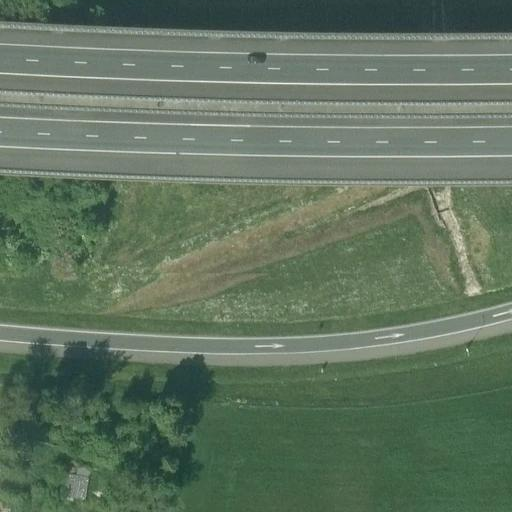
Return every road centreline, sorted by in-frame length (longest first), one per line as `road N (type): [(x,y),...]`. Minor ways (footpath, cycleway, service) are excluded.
road 1 (motorway): [(0,331),(249,346),(381,337),(511,310)]
road 2 (motorway): [(511,58),(0,50)]
road 3 (motorway): [(0,132),(511,138)]
